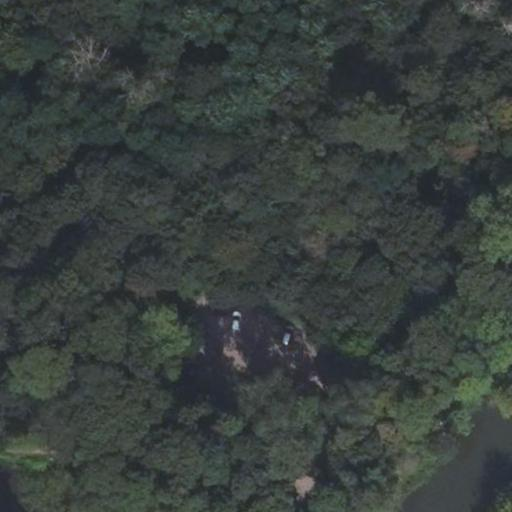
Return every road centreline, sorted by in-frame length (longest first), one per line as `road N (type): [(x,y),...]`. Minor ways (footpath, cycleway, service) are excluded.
road 1 (track): [(0,260),(190,322)]
road 2 (track): [(356,384),(304,475),(293,511)]
